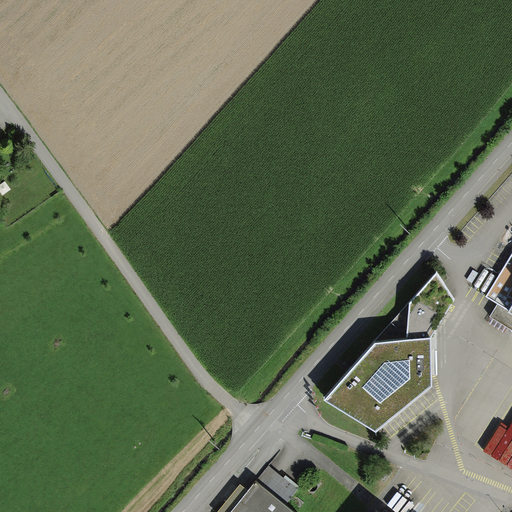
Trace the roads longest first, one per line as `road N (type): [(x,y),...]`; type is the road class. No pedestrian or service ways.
road 1 (residential): [(255,428),(207,385),(0,100)]
road 2 (tertiary): [(511,141),(255,428)]
